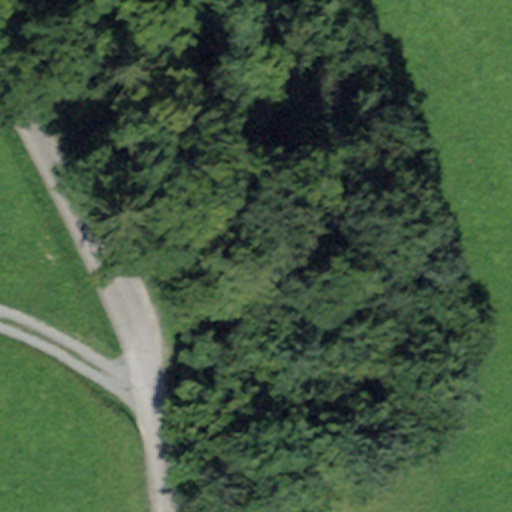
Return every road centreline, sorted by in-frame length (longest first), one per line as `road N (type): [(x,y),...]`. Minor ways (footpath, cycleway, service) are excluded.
road 1 (unclassified): [(167,511),(135,327),(0,37)]
road 2 (track): [(156,417),(106,373),(0,322)]
